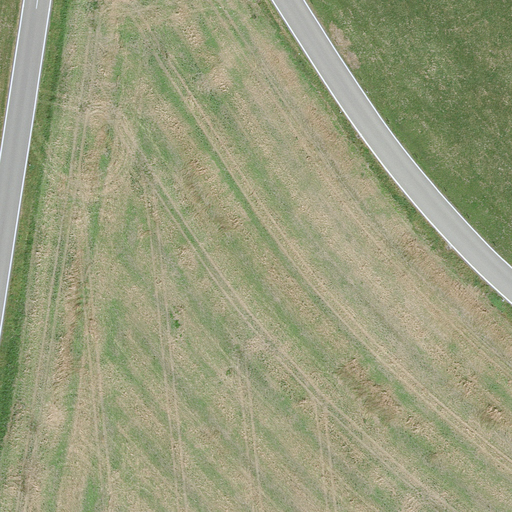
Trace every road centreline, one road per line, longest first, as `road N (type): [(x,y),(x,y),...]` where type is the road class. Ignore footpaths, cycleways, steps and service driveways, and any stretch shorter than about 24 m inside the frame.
road 1 (tertiary): [(288,0),(417,187),(511,285)]
road 2 (tertiary): [(0,250),(38,0)]
